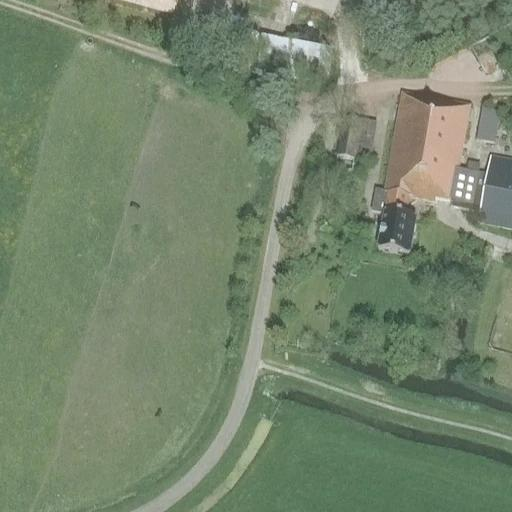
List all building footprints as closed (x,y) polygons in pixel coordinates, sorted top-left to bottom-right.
[(119,0),(123,1),(172,15),(176,1),(175,0),(119,0)] [(360,20),(366,45),(382,41),(377,16),(360,20)] [(511,26),(498,34),(511,59),(511,26)] [(258,77),(328,88),(334,53),(264,39),(258,77)] [(436,201),(452,204),(451,209),(480,214),(478,225),(511,230),(511,163),(491,160),(488,176),(459,171),(470,107),(402,95),(384,193),(376,192),(372,214),(385,216),(378,252),(410,258),(416,220),(406,218),(409,199),(436,204),(436,201)] [(500,113),(482,110),(476,143),(494,146),(500,113)] [(366,164),(372,131),(360,130),(361,123),(351,121),(343,120),(334,171),(352,174),(354,162),(366,164)]
